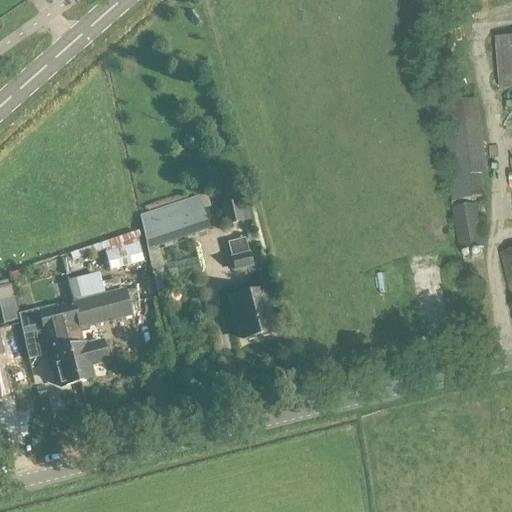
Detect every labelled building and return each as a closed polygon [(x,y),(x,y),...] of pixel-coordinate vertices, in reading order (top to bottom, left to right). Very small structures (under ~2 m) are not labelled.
[(511,38),(497,39),(501,89),(511,88),(511,38)] [(471,102),(442,105),(451,210),(450,210),(458,252),(483,248),(473,199),(480,199),(471,102)] [(197,200),(140,218),(146,250),(207,229),(197,200)] [(243,222),(239,201),(216,206),(218,214),(223,213),(226,226),(243,222)] [(251,267),(243,240),(228,244),(236,271),(251,267)] [(109,272),(143,263),(139,246),(105,254),(109,272)] [(511,296),(511,251),(501,254),(511,296)] [(75,305),(58,309),(62,327),(65,339),(70,357),(77,384),(93,380),(90,367),(107,363),(103,343),(85,347),(80,329),(111,321),(131,316),(125,293),(105,298),(100,275),(69,283),(75,305)] [(186,282),(173,282),(173,298),(186,298),(186,282)] [(0,289),(0,301),(14,299),(11,286),(0,289)] [(262,338),(269,336),(270,333),(273,333),(262,292),(232,300),(242,340),(245,339),(248,342),(254,340),(255,337),(259,336),(262,338)] [(57,306),(18,316),(29,361),(40,359),(34,334),(44,332),(47,342),(41,343),(49,373),(57,371),(61,388),(77,384),(70,357),(65,339),(62,327),(58,309),(57,306)]
